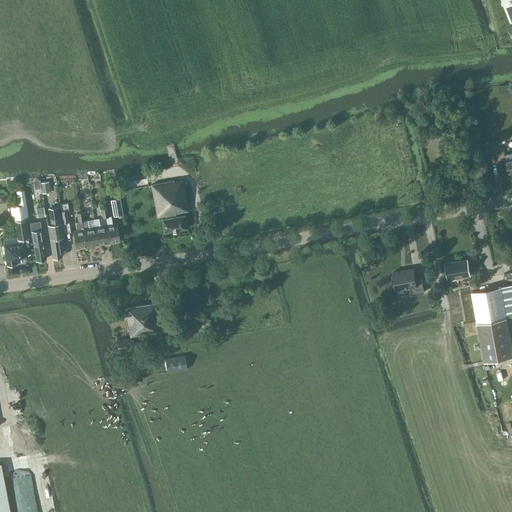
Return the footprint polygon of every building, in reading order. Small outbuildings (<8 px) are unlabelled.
[(511,0),(503,0),(511,21),(511,20),(511,0)] [(496,150),(495,140),(485,142),(487,152),(496,150)] [(479,177),(489,175),(486,161),(476,163),(479,177)] [(456,196),(474,192),(471,177),(453,181),(456,196)] [(174,182),(173,181),(152,185),(157,217),(166,215),(166,218),(162,219),(164,233),(187,229),(185,215),(176,217),(175,213),(188,211),(182,181),(174,182)] [(41,183),(43,193),(50,192),(49,182),(41,183)] [(12,219),(15,219),(15,221),(26,219),(25,217),(28,217),(23,190),(17,191),(19,205),(10,207),(12,219)] [(123,214),(120,198),(110,200),(113,216),(123,214)] [(67,203),(60,204),(61,211),(68,210),(67,203)] [(36,208),(38,218),(45,217),(44,207),(36,208)] [(52,226),(60,224),(57,207),(49,209),(51,224),(52,226)] [(61,211),(63,223),(69,222),(70,222),(68,210),(61,211)] [(109,217),(106,217),(110,242),(120,241),(117,224),(113,224),(111,216),(109,217)] [(98,244),(110,242),(106,217),(103,218),(99,218),(100,226),(95,227),(98,244)] [(15,221),(18,242),(4,244),(7,265),(17,263),(17,262),(21,262),(20,257),(26,256),(23,238),(28,238),(26,219),(15,221)] [(95,227),(89,228),(88,220),(85,221),(82,221),(86,246),(98,244),(95,227)] [(46,259),(40,221),(30,223),(36,260),(46,259)] [(82,221),(79,222),(75,222),(77,230),(73,231),(76,248),(86,246),(82,221)] [(62,238),(60,224),(52,226),(51,224),(48,225),(49,235),(53,258),(62,256),(59,238),(62,238)] [(448,280),(470,276),(467,260),(445,264),(448,280)] [(424,292),(422,278),(416,279),(414,269),(393,273),(396,290),(410,287),(412,294),(424,292)] [(511,347),(507,318),(511,317),(511,316),(511,286),(471,294),(484,363),(511,357),(511,347)] [(151,331),(159,330),(155,303),(126,307),(126,309),(113,311),(114,321),(127,319),(130,337),(151,333),(151,331)] [(192,323),(194,336),(213,333),(211,320),(192,323)] [(473,348),(471,341),(477,339),(475,331),(463,334),(467,349),(473,348)] [(124,354),(133,353),(131,338),(117,341),(119,349),(124,349),(124,354)] [(185,355),(165,359),(168,373),(187,369),(185,355)] [(0,464),(0,511),(11,511),(2,464),(0,464)]
